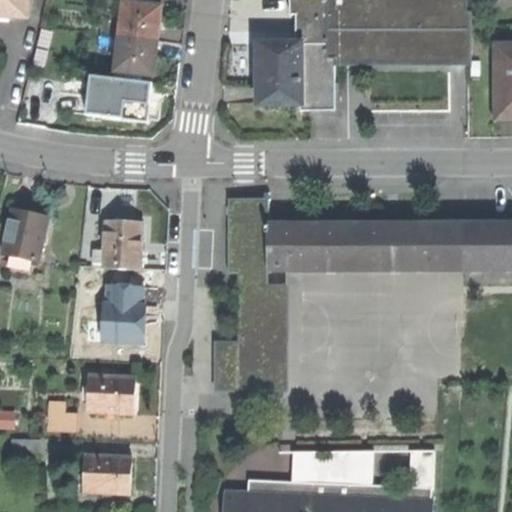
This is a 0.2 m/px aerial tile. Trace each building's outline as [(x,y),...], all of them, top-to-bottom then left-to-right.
[(28,0),(0,0),(0,16),(9,17),(28,18),(28,0)] [(300,45),(328,45),(327,0),(289,0),(290,13),(296,13),(297,45),(300,45)] [(328,60),(335,60),(467,59),(467,0),(327,0),(328,45),(328,60)] [(120,37),(157,42),(159,22),(161,7),(139,4),(127,3),(124,2),(122,18),(120,37)] [(142,75),(152,76),(155,58),(157,42),(120,37),(115,72),(142,75)] [(300,45),(297,45),(258,45),(259,82),(259,104),(283,103),(300,103),(300,45)] [(328,45),(300,45),(300,103),(300,111),(307,111),(335,110),(335,60),(328,60),(328,45)] [(511,47),(498,47),(498,118),(511,118),(511,47)] [(141,81),(142,75),(115,72),(114,78),(141,81)] [(110,80),(91,78),(91,81),(90,87),(86,115),(147,123),(148,120),(151,94),(152,85),(110,80)] [(511,270),(511,224),(287,224),(287,216),(270,216),(270,199),(229,199),(229,273),(238,273),(238,342),(215,342),(215,393),(290,393),(290,286),(269,286),(269,270),(511,270)] [(1,254),(36,262),(46,216),(28,212),(11,208),(1,254)] [(103,220),(102,248),(91,247),(90,262),(101,263),(101,268),(105,268),(139,269),(140,245),(141,221),(103,220)] [(103,342),(144,345),(145,324),(142,323),(143,306),(144,288),(109,286),(108,305),(105,304),(103,342)] [(86,411),(132,413),(133,391),(134,375),(88,373),(86,411)] [(48,431),(74,431),(74,418),(49,417),(48,431)] [(12,454),(38,455),(38,439),(12,438),(12,454)] [(291,493),(248,491),(224,490),(223,511),(430,511),(431,499),(430,499),(430,488),(432,487),(433,448),(409,449),(407,485),(370,482),(372,449),(329,449),(329,456),(313,455),(314,449),(293,449),(291,480),(291,493)] [(83,492),(129,494),(130,473),(131,455),(85,452),(83,492)] [(248,478),(248,491),(291,493),(291,480),(248,478)]
